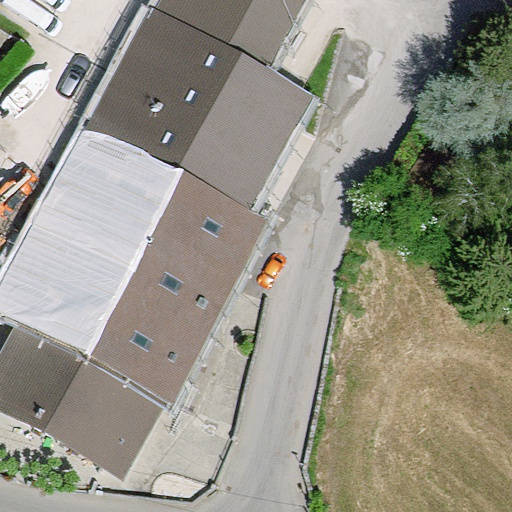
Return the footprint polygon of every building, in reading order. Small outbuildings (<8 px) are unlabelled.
[(143,54),(97,143),(195,192),(244,103),(143,54)] [(247,98),(244,103),(195,192),(239,213),(287,122),(270,112),(247,98)] [(97,143),(3,315),(29,330),(151,395),(165,402),(258,223),(239,213),(195,192),(97,143)] [(460,165),(434,148),(401,199),(426,215),(460,165)] [(151,395),(29,330),(0,383),(0,409),(114,471),(151,395)]
